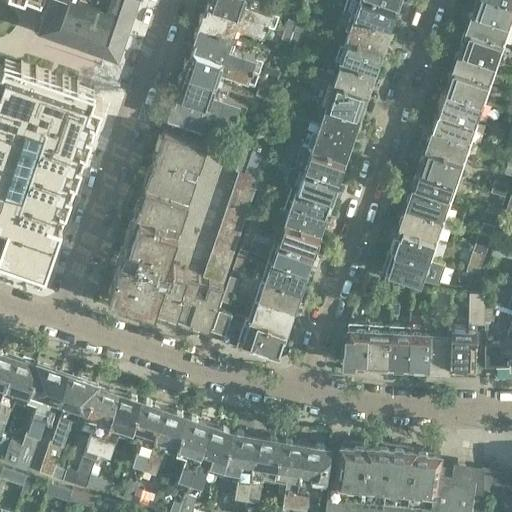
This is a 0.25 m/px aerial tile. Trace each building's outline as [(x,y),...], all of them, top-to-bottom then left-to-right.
[(0,0),(0,190),(7,193),(0,213),(0,247),(12,252),(25,256),(44,262),(59,220),(63,206),(69,189),(73,177),(79,160),(84,147),(89,130),(94,118),(99,101),(115,56),(28,26),(36,0),(0,0)] [(45,0),(39,20),(118,47),(133,0),(45,0)] [(207,0),(208,1),(268,22),(274,24),(279,12),(272,9),(245,0),(207,0)] [(345,0),(342,10),(353,14),(391,27),(393,21),(391,18),(396,4),(384,0),(345,0)] [(511,0),(476,0),(474,7),(473,7),(509,19),(511,20),(511,0)] [(201,12),(199,17),(201,21),(200,24),(233,35),(237,23),(264,32),(270,34),(274,24),(268,22),(208,1),(204,11),(201,12)] [(467,26),(467,27),(502,39),(505,40),(511,20),(509,19),(473,7),(471,8),(469,13),(471,17),(467,26)] [(298,12),(296,18),(307,21),(309,15),(298,12)] [(353,14),(346,36),(381,48),(383,43),(386,42),(388,35),(386,32),(387,29),(391,28),(391,27),(353,14)] [(284,28),(292,30),(295,20),(287,17),(284,28)] [(295,18),(295,20),(292,30),(289,39),(288,41),(297,44),(305,21),(295,18)] [(196,35),(192,46),(252,67),(259,69),(263,57),(257,54),(229,45),(233,35),(200,24),(199,25),(196,26),(194,32),(196,35)] [(461,46),(460,47),(496,59),(498,60),(505,40),(502,39),(467,27),(464,28),(462,33),(464,36),(461,46)] [(289,39),(292,30),(284,28),(281,37),(289,39)] [(346,36),(339,57),(341,58),(376,70),(378,65),(376,62),(381,48),(346,36)] [(185,57),(184,63),(185,66),(184,69),(217,80),(221,68),(248,78),(255,80),(259,69),(252,67),(192,46),(189,56),(185,57)] [(454,66),(453,66),(489,79),(492,80),(498,60),(496,59),(460,47),(457,48),(456,53),(457,56),(454,66)] [(318,65),(314,74),(333,80),(366,92),(368,87),(371,85),(373,79),(372,76),(372,73),(376,71),(376,70),(341,58),(336,72),(318,65)] [(262,71),(276,75),(278,69),(264,65),(262,71)] [(446,83),(445,85),(482,98),(485,99),(492,80),(489,79),(453,66),(451,68),(449,73),(450,76),(448,83),(446,83)] [(180,80),(177,91),(243,114),(248,102),(241,100),(214,91),(217,80),(184,69),(184,70),(180,72),(179,77),(180,80)] [(314,74),(312,82),(331,88),(326,102),(361,114),(363,109),(361,105),(366,92),(333,80),(314,74)] [(255,93),(268,98),(271,91),(273,84),(265,81),(263,88),(257,86),(255,93)] [(442,94),(439,105),(476,118),(479,119),(485,99),(482,98),(445,85),(443,87),(442,92),(442,94)] [(170,111),(169,114),(202,125),(206,113),(233,123),(239,125),(243,114),(177,91),(173,101),(170,102),(168,108),(170,111)] [(322,115),(319,124),(351,135),(353,130),(357,128),(358,123),(357,119),(358,117),(361,115),(361,114),(326,102),(322,115)] [(434,120),(433,123),(434,124),(434,125),(469,137),(472,138),(479,119),(476,118),(439,105),(437,111),(435,113),(433,118),(434,120)] [(300,117),(297,125),(316,131),(312,145),(344,156),(351,135),(319,124),(300,117)] [(146,180),(121,252),(108,289),(154,305),(154,306),(163,309),(164,308),(181,314),(180,315),(199,322),(200,320),(209,324),(223,281),(203,274),(187,268),(173,263),(172,265),(165,263),(208,140),(164,125),(159,142),(157,142),(154,152),(155,153),(152,163),(151,163),(146,180)] [(428,140),(427,145),(462,157),(465,158),(472,138),(469,137),(434,125),(432,130),(429,132),(427,137),(428,140)] [(232,146),(252,153),(253,148),(255,142),(235,135),(232,146)] [(301,141),(294,162),(304,166),(337,176),(344,156),(312,145),(301,141)] [(267,147),(255,142),(253,148),(265,153),(267,147)] [(421,160),(420,165),(455,177),(458,178),(465,158),(462,157),(427,145),(425,150),(422,152),(420,157),(421,160)] [(239,160),(248,163),(252,153),(232,146),(228,156),(239,160)] [(258,173),(265,153),(253,148),(246,169),(258,173)] [(239,169),(238,173),(258,180),(260,174),(246,169),(248,163),(239,160),(236,168),(239,169)] [(290,163),(285,181),(296,185),(297,185),(297,187),(330,198),(330,196),(334,195),(336,189),(334,186),(337,176),(304,166),(294,162),(293,163),(290,163)] [(415,179),(413,185),(449,197),(451,198),(458,178),(455,177),(420,165),(418,170),(415,171),(413,176),(415,179)] [(238,173),(234,182),(255,189),(256,187),(258,180),(238,173)] [(271,178),(260,174),(256,187),(259,188),(255,201),(265,204),(269,191),(266,190),(271,178)] [(491,189),(505,194),(509,184),(494,179),(491,189)] [(234,182),(231,191),(252,198),(255,189),(234,182)] [(285,217),(285,218),(319,229),(326,209),(330,208),(332,202),(330,199),(330,198),(297,187),(297,185),(296,185),(285,217)] [(408,199),(406,204),(442,216),(445,217),(449,206),(451,198),(449,197),(413,185),(411,190),(408,191),(406,196),(408,199)] [(231,191),(228,201),(248,208),(252,198),(231,191)] [(228,201),(225,210),(245,217),(248,208),(228,201)] [(485,209),(490,211),(499,213),(501,205),(488,201),(485,209)] [(401,211),(399,216),(401,219),(400,220),(401,221),(400,223),(435,236),(438,237),(445,217),(442,216),(406,204),(404,209),(401,211)] [(225,210),(221,221),(241,228),(245,217),(225,210)] [(484,231),(492,233),(499,213),(490,211),(484,231)] [(246,227),(254,230),(258,217),(250,214),(246,227)] [(277,229),(275,237),(278,238),(295,244),(313,249),(315,242),(318,241),(320,234),(319,232),(319,229),(285,218),(281,217),(277,229)] [(221,221),(217,232),(238,239),(241,228),(221,221)] [(392,238),(391,241),(393,242),(393,244),(431,257),(438,237),(435,236),(400,223),(399,227),(396,226),(395,229),(393,231),(391,236),(392,238)] [(241,240),(250,243),(254,230),(245,227),(241,240)] [(473,249),(486,253),(492,233),(484,231),(480,229),(473,249)] [(217,232),(214,242),(234,249),(238,239),(217,232)] [(274,237),(268,257),(271,258),(306,270),(307,267),(309,266),(311,260),(310,257),(313,249),(295,244),(278,238),(275,237),(274,237)] [(214,242),(210,253),(231,260),(234,249),(214,242)] [(389,255),(385,264),(421,277),(439,283),(440,281),(446,263),(431,257),(393,244),(392,245),(389,247),(387,252),(389,255)] [(511,250),(511,247),(502,244),(499,254),(510,257),(511,250)] [(239,248),(233,267),(242,270),(248,251),(239,248)] [(466,268),(470,270),(479,273),(486,253),(473,249),(472,249),(466,268)] [(210,253),(207,264),(227,271),(231,260),(210,253)] [(268,257),(261,276),(264,277),(299,289),(300,287),(303,286),(305,280),(303,277),(306,270),(271,258),(268,257)] [(207,264),(203,274),(223,281),(227,271),(207,264)] [(368,269),(361,288),(373,289),(381,273),(368,269)] [(475,287),(479,273),(470,270),(466,284),(475,287)] [(226,286),(235,289),(239,276),(230,273),(226,286)] [(392,288),(393,276),(385,274),(384,287),(392,288)] [(261,276),(255,297),(258,298),(292,310),(295,301),(298,300),(300,293),(299,291),(299,289),(264,277),(261,276)] [(403,279),(393,276),(392,288),(402,288),(403,279)] [(235,289),(226,286),(222,298),(231,301),(235,289)] [(451,324),(449,364),(452,367),(459,367),(462,365),(476,365),(477,336),(477,325),(477,320),(478,320),(485,321),(485,290),(469,289),(468,324),(451,323),(451,324)] [(255,297),(249,314),(250,315),(252,315),(257,317),(284,327),(284,326),(287,327),(287,326),(289,325),(292,319),(290,316),(292,310),(258,298),(255,297)] [(494,301),(485,300),(485,320),(495,319),(494,301)] [(219,305),(212,326),(225,331),(233,310),(219,305)] [(239,335),(238,338),(252,343),(253,342),(253,341),(278,348),(284,333),(285,333),(286,330),(287,327),(284,326),(284,327),(257,317),(252,315),(250,315),(249,314),(246,314),(239,335)] [(501,342),(485,343),(485,364),(510,364),(510,365),(511,364),(511,317),(511,320),(507,332),(511,333),(511,351),(509,352),(509,353),(501,353),(501,342)] [(340,348),(340,361),(352,362),(355,365),(361,365),(364,363),(365,363),(368,323),(368,320),(349,319),(349,322),(347,322),(347,333),(343,333),(343,340),(342,348),(340,348)] [(368,323),(365,363),(366,363),(368,366),(375,366),(378,364),(386,364),(389,324),(389,321),(368,320),(368,323)] [(389,324),(386,364),(394,364),(396,367),(402,367),(405,365),(408,365),(410,325),(410,322),(389,321),(389,324)] [(410,325),(408,365),(429,367),(431,326),(431,323),(410,322),(410,325)] [(431,326),(429,367),(435,367),(438,370),(444,370),(447,368),(449,368),(449,364),(451,324),(431,323),(431,326)] [(0,393),(6,378),(14,354),(4,350),(2,347),(0,346),(0,393)] [(6,378),(0,393),(0,412),(7,415),(15,390),(25,394),(28,385),(36,361),(14,354),(6,378)] [(11,438),(4,457),(28,465),(39,431),(52,394),(58,396),(67,370),(37,360),(36,361),(28,385),(25,394),(37,398),(28,427),(22,441),(11,438)] [(51,435),(39,468),(63,476),(66,465),(56,461),(73,411),(84,415),(87,405),(95,382),(96,380),(72,372),(67,370),(58,396),(63,398),(51,435)] [(66,465),(63,476),(84,483),(85,482),(89,470),(92,462),(98,447),(110,413),(118,390),(95,382),(87,405),(84,415),(95,419),(87,443),(78,469),(66,465)] [(110,413),(98,447),(99,447),(110,451),(118,426),(129,430),(133,421),(141,398),(138,397),(137,394),(132,392),(129,394),(118,390),(110,413)] [(133,421),(129,430),(140,434),(132,459),(144,462),(156,429),(164,406),(152,402),(151,399),(146,397),(143,399),(141,398),(133,421)] [(156,429),(144,462),(154,466),(156,467),(164,442),(175,446),(178,437),(187,414),(184,413),(183,410),(178,408),(175,410),(164,406),(156,429)] [(178,437),(175,446),(186,450),(178,474),(180,475),(177,485),(186,488),(190,478),(201,445),(209,421),(199,418),(197,415),(192,413),(190,415),(187,414),(178,437)] [(190,478),(186,488),(196,491),(199,481),(202,482),(207,469),(221,474),(224,462),(226,454),(232,429),(230,429),(229,425),(224,424),(221,425),(209,421),(201,445),(190,478)] [(226,454),(224,462),(239,465),(235,491),(233,501),(245,503),(256,433),(245,431),(243,429),(238,428),(235,430),(232,429),(226,454)] [(256,433),(245,503),(254,505),(255,494),(259,495),(263,470),(275,472),(281,437),(278,437),(276,434),(271,433),(268,435),(256,433)] [(281,437),(275,472),(286,474),(282,499),(284,499),(283,510),(293,511),(295,501),(305,441),(293,439),(292,437),(286,436),(284,438),(281,437)] [(337,454),(334,475),(338,476),(337,480),(336,484),(360,486),(391,489),(433,493),(433,491),(436,491),(437,486),(438,486),(440,476),(441,464),(439,464),(441,451),(439,451),(440,449),(397,445),(366,442),(344,440),(343,442),(341,442),(339,454),(337,454)] [(293,511),(305,511),(307,503),(311,477),(323,480),(324,480),(330,445),(326,445),(324,442),(319,441),(316,443),(305,441),(295,501),(293,511)] [(329,479),(324,511),(483,511),(484,511),(484,503),(484,488),(484,477),(479,476),(481,462),(461,460),(460,460),(458,473),(458,478),(440,476),(438,486),(437,486),(436,491),(433,491),(433,493),(391,489),(360,486),(336,484),(337,480),(329,479)] [(89,470),(85,482),(109,490),(113,478),(97,473),(100,465),(92,462),(89,470)] [(483,465),(484,477),(484,488),(500,493),(506,473),(483,465)] [(30,491),(36,475),(26,472),(21,488),(30,491)] [(123,493),(132,496),(135,487),(137,480),(128,477),(123,493)] [(49,480),(46,490),(55,494),(59,483),(49,480)] [(95,494),(72,487),(69,497),(91,504),(95,494)] [(135,487),(132,496),(153,503),(156,494),(135,487)] [(182,501),(178,510),(183,511),(190,511),(197,492),(196,491),(186,488),(182,501)] [(174,498),(170,510),(177,511),(178,510),(182,501),(174,498)]
